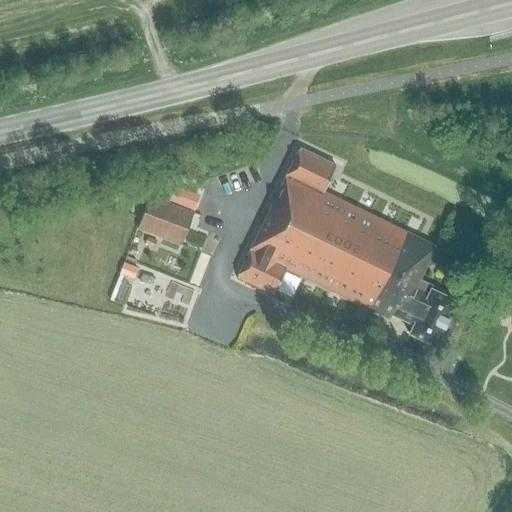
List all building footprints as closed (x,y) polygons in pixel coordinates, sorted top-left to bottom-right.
[(434,346),(456,301),(431,289),(433,286),(419,279),(434,247),(323,193),(336,167),(300,150),(238,278),(274,295),(287,269),(390,318),(391,315),(413,325),(408,334),(434,346)] [(200,195),(175,186),(169,202),(194,211),(200,195)] [(191,213),(148,196),(135,228),(179,244),(191,213)] [(474,257),(483,238),(465,229),(456,249),(474,257)] [(505,291),(506,290),(506,288),(507,286),(506,284),(505,283),(504,281),(503,280),(501,279),(500,279),(498,279),(496,279),(494,280),(493,281),(492,282),(491,284),(490,286),(490,287),(491,289),(491,291),(493,292),(494,294),(496,294),(497,295),(499,295),(501,295),(503,294),(504,293),(505,291)]
